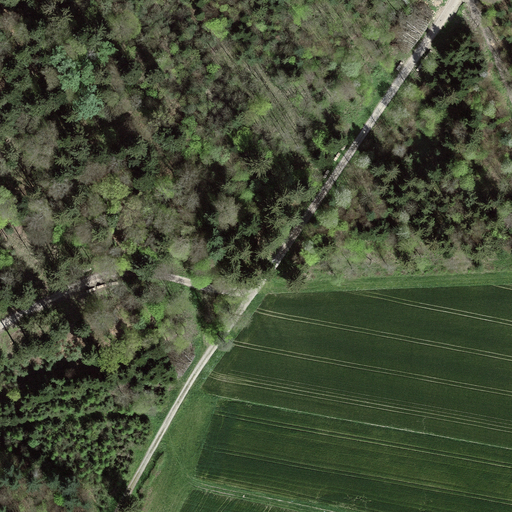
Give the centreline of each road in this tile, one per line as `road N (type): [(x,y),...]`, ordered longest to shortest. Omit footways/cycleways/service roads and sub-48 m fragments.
road 1 (track): [(116,511),(210,351),(455,0)]
road 2 (track): [(253,289),(96,275),(0,326)]
road 3 (track): [(164,426),(184,474),(198,484),(316,511)]
